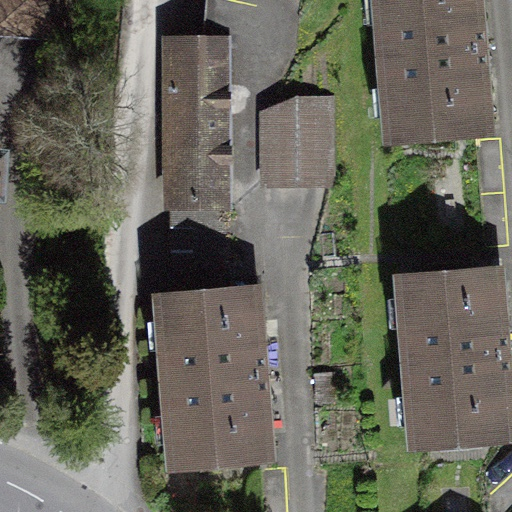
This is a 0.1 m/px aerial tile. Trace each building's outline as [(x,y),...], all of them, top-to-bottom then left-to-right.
[(0,0),(0,42),(65,45),(66,0),(0,0)] [(359,0),(367,127),(485,120),(480,29),(477,0),(359,0)] [(156,28),(153,202),(231,203),(233,115),(234,29),(156,28)] [(258,133),(260,184),(299,182),(337,181),(334,99),(258,133)] [(379,255),(389,435),(507,428),(502,339),(497,249),(379,255)] [(137,277),(146,452),(263,446),(258,357),(253,271),(137,277)]
